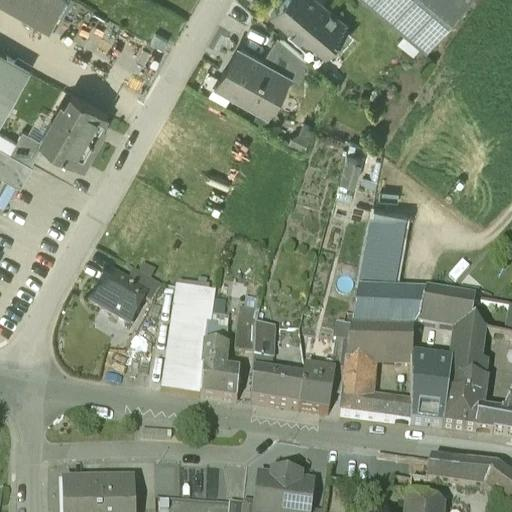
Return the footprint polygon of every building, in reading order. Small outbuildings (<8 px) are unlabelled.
[(0,0),(0,3),(47,30),(63,0),(0,0)] [(312,45),(325,56),(348,30),(313,0),(283,0),(270,16),(308,48),(312,45)] [(470,0),(362,0),(424,53),(470,0)] [(151,43),(163,50),(168,41),(156,34),(151,43)] [(265,64),(280,73),(296,81),(307,63),(278,39),(265,64)] [(265,64),(241,49),(228,72),(224,71),(215,86),(264,115),(279,90),(272,87),(280,73),(265,64)] [(0,119),(29,68),(0,51),(0,119)] [(43,143),(42,144),(62,156),(64,153),(79,161),(92,137),(94,138),(101,126),(100,125),(106,114),(70,94),(64,104),(60,102),(50,120),(53,122),(42,142),(43,143)] [(9,154),(30,166),(42,144),(43,143),(42,142),(22,130),(9,154)] [(25,177),(31,166),(30,166),(9,154),(0,148),(0,175),(1,176),(1,177),(20,188),(26,177),(25,177)] [(360,156),(346,153),(339,180),(353,183),(360,156)] [(356,298),(391,299),(407,215),(374,208),(356,298)] [(133,272),(127,285),(129,292),(142,300),(141,302),(151,306),(160,288),(133,272)] [(123,285),(103,273),(87,303),(128,326),(141,302),(142,300),(129,292),(127,285),(123,285)] [(167,395),(199,399),(205,349),(207,327),(212,296),(177,291),(167,395)] [(466,336),(474,305),(469,304),(469,300),(463,299),(462,303),(447,300),(424,297),(424,299),(416,328),(454,334),(466,336)] [(343,385),(367,388),(365,405),(394,409),(409,411),(409,365),(411,334),(416,328),(424,299),(391,299),(356,298),(349,333),(344,364),(343,385)] [(233,355),(252,357),(253,333),(258,312),(254,310),(253,315),(240,313),(233,355)] [(511,313),(508,313),(502,342),(511,344),(511,313)] [(205,349),(225,350),(226,338),(214,337),(215,328),(207,327),(205,349)] [(332,355),(331,365),(330,371),(331,371),(330,378),(333,379),(330,397),(342,398),(343,385),(344,364),(349,333),(334,331),(332,343),(334,344),(332,355)] [(252,374),(269,377),(273,334),(253,333),(252,357),(252,374)] [(474,338),(466,336),(454,334),(449,371),(446,396),(456,398),(458,382),(480,385),(475,370),(468,369),(474,338)] [(225,350),(205,349),(199,399),(236,403),(239,378),(222,377),(225,350)] [(320,376),(302,374),(301,382),(297,411),(327,416),(330,397),(333,379),(330,378),(331,371),(330,371),(331,365),(322,363),(320,376)] [(409,411),(409,426),(427,428),(432,369),(409,365),(409,411)] [(432,369),(427,428),(441,430),(446,396),(449,371),(432,369)] [(249,404),(297,411),(301,382),(269,377),(252,374),(249,404)] [(446,396),(441,430),(476,434),(480,385),(458,382),(456,398),(446,396)] [(343,385),(342,398),(339,418),(393,424),(394,409),(365,405),(367,388),(343,385)] [(492,434),(511,437),(511,395),(502,417),(491,416),(489,435),(492,436),(492,434)] [(394,409),(393,424),(409,426),(409,411),(394,409)] [(494,499),(511,482),(495,470),(429,463),(427,484),(486,492),(494,499)] [(278,482),(257,480),(254,507),(252,511),(281,511),(286,478),(281,478),(278,479),(278,482)] [(291,479),(286,478),(281,511),(308,511),(312,487),(292,484),(293,481),(291,479)] [(504,508),(511,501),(511,482),(494,499),(504,508)] [(133,511),(133,483),(97,484),(97,511),(133,511)] [(61,511),(97,511),(97,484),(61,484),(61,511)] [(208,511),(209,500),(157,498),(156,511),(208,511)] [(427,501),(408,500),(407,511),(439,511),(439,510),(427,501)]
